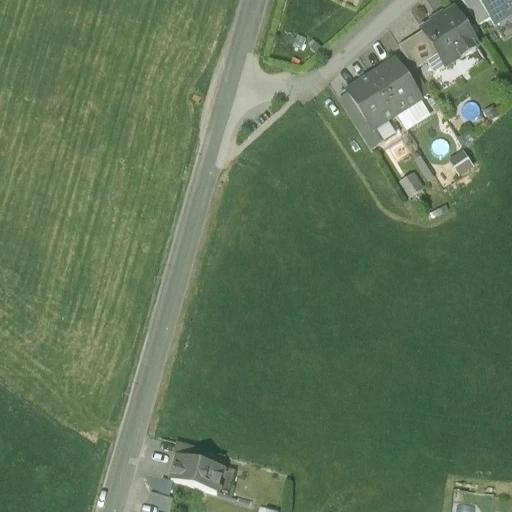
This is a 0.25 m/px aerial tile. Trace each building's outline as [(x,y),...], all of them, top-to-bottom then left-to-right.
[(488,21),(474,0),(466,0),(461,3),(478,28),(488,21)] [(511,18),(499,0),(474,0),(488,21),(493,29),(511,18)] [(511,0),(499,0),(511,18),(511,17),(511,0)] [(478,49),(454,12),(444,19),(442,17),(429,25),(430,27),(421,33),(423,36),(436,57),(445,70),(460,61),(461,62),(474,53),(473,52),(478,49)] [(436,57),(423,36),(399,50),(410,67),(413,72),(436,57)] [(394,65),(371,80),(396,119),(419,104),(400,74),(394,65)] [(410,67),(400,74),(419,104),(429,97),(413,72),(410,67)] [(396,119),(371,80),(347,95),(349,98),(372,134),(379,145),(392,136),(385,126),(396,119)] [(372,134),(349,98),(338,105),(368,151),(379,145),(372,134)] [(453,174),(459,182),(472,173),(466,165),(453,174)] [(413,178),(399,188),(408,203),(423,193),(413,178)] [(223,473),(177,460),(170,483),(217,496),(223,473)]
